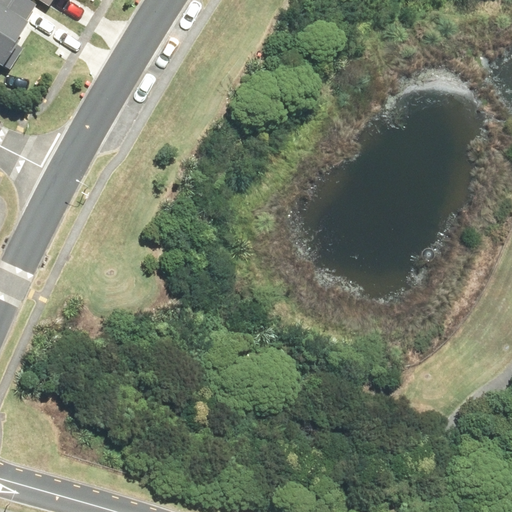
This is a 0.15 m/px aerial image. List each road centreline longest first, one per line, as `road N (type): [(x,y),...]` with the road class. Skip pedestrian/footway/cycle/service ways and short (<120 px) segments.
road 1 (residential): [(172,0),(66,172)]
road 2 (residential): [(66,172),(0,300)]
road 3 (residential): [(127,511),(0,478)]
